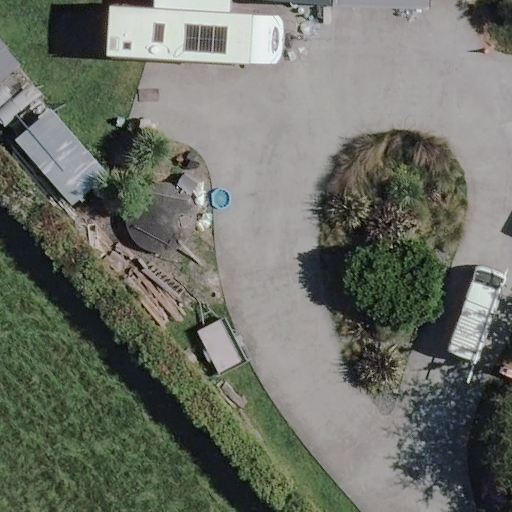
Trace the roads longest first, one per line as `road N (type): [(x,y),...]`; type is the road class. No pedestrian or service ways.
road 1 (unknown): [(361,511),(239,348),(271,184),(391,131),(489,175),(475,354)]
road 2 (unknown): [(475,354),(423,511)]
